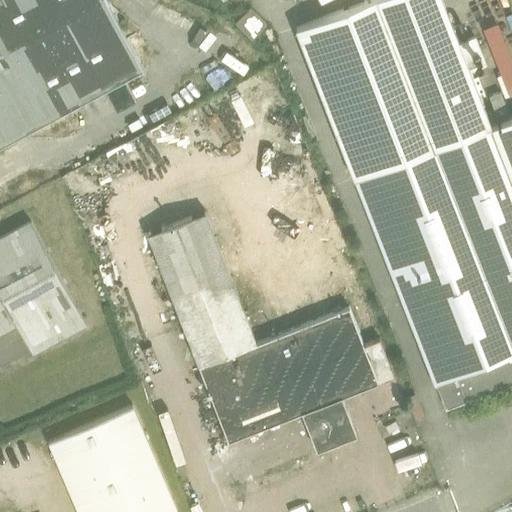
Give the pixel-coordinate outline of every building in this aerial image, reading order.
[(0,0),(0,146),(145,68),(107,0),(0,0)] [(445,0),(362,0),(297,25),(356,176),(492,123),(493,123),(493,122),(445,0)] [(268,22),(252,6),(237,21),(254,37),(268,22)] [(481,24),(503,90),(511,87),(511,61),(497,18),(481,24)] [(502,89),(490,93),(498,114),(509,109),(502,89)] [(511,114),(493,122),(493,123),(492,123),(511,174),(511,114)] [(511,174),(492,123),(356,176),(437,383),(438,382),(511,353),(511,174)] [(206,208),(149,230),(201,362),(258,340),(206,208)] [(33,219),(0,236),(0,328),(17,319),(26,337),(44,327),(51,340),(88,320),(33,219)] [(350,304),(294,326),(324,401),(344,393),(380,379),(350,304)] [(258,340),(201,362),(230,438),(304,409),(324,401),(294,326),(258,340)] [(511,353),(438,382),(447,406),(511,381),(511,353)] [(359,432),(344,393),(324,401),(339,440),(359,432)] [(339,440),(324,401),(304,409),(319,447),(339,440)] [(180,511),(134,402),(50,438),(81,511),(180,511)]
